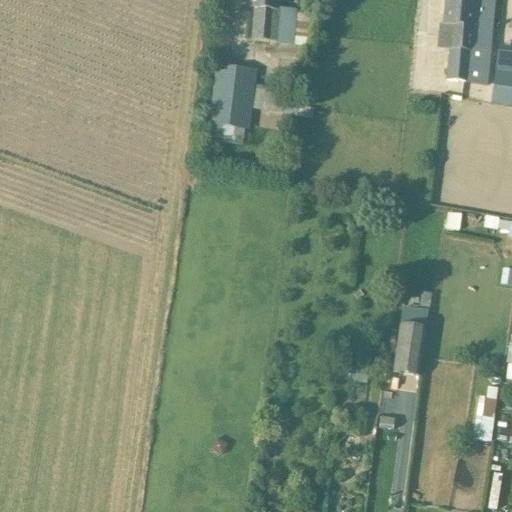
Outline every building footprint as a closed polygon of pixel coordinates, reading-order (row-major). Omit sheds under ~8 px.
[(296,22),(297,12),(279,11),(279,0),(248,0),(248,8),(245,41),(294,45),(296,22)] [(492,28),(474,26),(476,0),(446,0),(444,27),(451,27),(446,81),(487,86),(492,28)] [(511,57),(498,56),(494,86),(511,89),(511,57)] [(211,125),(212,125),(248,131),(255,72),(217,67),(211,125)] [(282,115),(285,96),(285,91),(257,87),(252,111),(282,115)] [(447,215),(445,231),(459,232),(460,216),(447,215)] [(485,217),(483,229),(497,231),(497,230),(508,231),(505,249),(511,249),(511,223),(498,221),(498,219),(485,217)] [(426,330),(400,326),(393,373),(419,377),(426,330)] [(348,414),(344,441),(361,443),(365,416),(348,414)] [(380,419),(378,429),(393,431),(394,420),(380,419)] [(492,423),(474,421),(471,443),(488,446),(492,423)]
